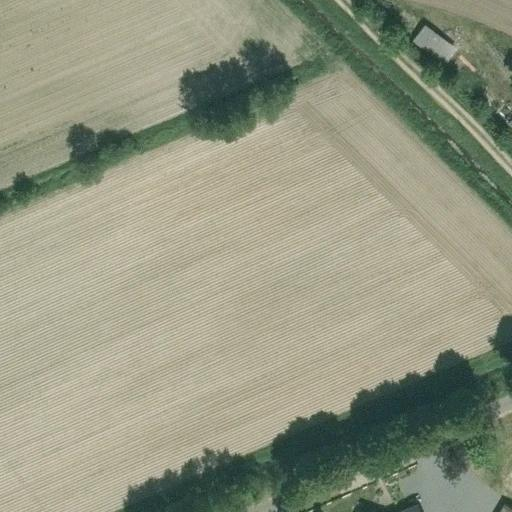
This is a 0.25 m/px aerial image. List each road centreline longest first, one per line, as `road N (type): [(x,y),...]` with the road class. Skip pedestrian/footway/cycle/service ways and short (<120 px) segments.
road 1 (unclassified): [(511,401),(259,511)]
road 2 (track): [(511,168),(348,0)]
